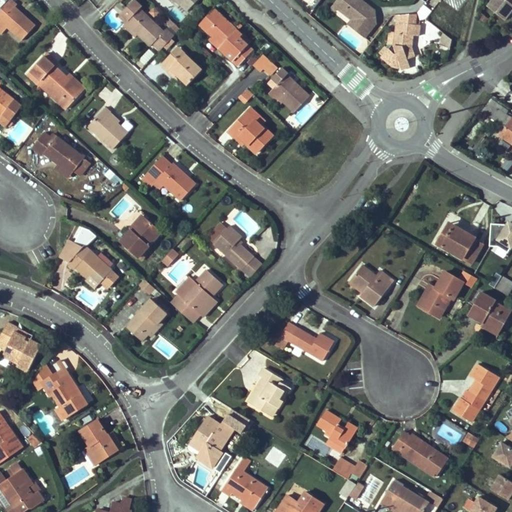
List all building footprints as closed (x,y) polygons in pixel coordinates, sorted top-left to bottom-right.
[(26,22),(19,15),(21,13),(15,7),(17,5),(11,0),(10,0),(0,11),(0,21),(6,27),(21,41),(35,26),(28,20),(26,22)] [(151,46),(153,44),(160,50),(173,36),(166,29),(163,32),(140,9),(142,6),(135,0),(134,0),(122,13),(129,20),(127,22),(138,33),(151,46)] [(176,0),(187,11),(197,0),(176,0)] [(337,0),(332,7),(336,10),(338,7),(342,3),(338,0),(337,0)] [(338,0),(342,3),(338,7),(344,12),(353,0),(338,0)] [(375,10),(362,0),(353,0),(344,12),(353,19),(348,24),(364,37),(377,22),(375,10)] [(511,0),(495,0),(495,1),(490,7),(507,20),(511,14),(511,13),(511,0)] [(238,37),(241,35),(214,9),(200,24),(212,36),(222,44),(219,48),(238,66),(252,51),(248,46),(238,37)] [(26,22),(28,20),(21,13),(19,15),(26,22)] [(129,20),(122,13),(120,15),(127,22),(129,20)] [(399,14),(399,22),(416,24),(417,13),(399,14)] [(168,22),(178,32),(180,29),(171,20),(168,22)] [(124,25),(135,36),(138,33),(127,22),(124,25)] [(420,25),(416,24),(399,22),(396,22),(395,31),(393,45),(395,52),(393,52),(387,46),(380,53),(379,54),(386,61),(395,66),(399,65),(400,68),(410,66),(407,58),(415,56),(412,44),(413,34),(419,35),(420,25)] [(453,39),(445,33),(440,39),(452,48),(453,39)] [(248,46),(250,44),(241,35),(238,37),(248,46)] [(212,36),(209,39),(219,48),(222,44),(212,36)] [(380,53),(387,46),(384,43),(377,50),(380,53)] [(180,59),(185,54),(178,47),(173,52),(180,59)] [(140,59),(144,64),(155,55),(151,50),(140,59)] [(168,72),(171,69),(188,85),(202,70),(185,54),(180,59),(173,52),(161,65),(168,72)] [(52,97),(66,110),(82,93),(66,78),(55,67),(57,64),(46,54),(27,74),(39,85),(42,81),(55,93),(52,97)] [(270,61),(262,54),(252,65),(260,72),(270,61)] [(270,61),(260,72),(266,78),(277,67),(270,61)] [(272,89),(284,100),(294,111),(308,96),(286,75),(287,74),(281,68),(272,77),(278,83),(272,89)] [(168,72),(185,88),(188,85),(171,69),(168,72)] [(66,78),(82,93),(85,89),(69,74),(66,78)] [(42,81),(39,85),(52,97),(55,93),(42,81)] [(0,117),(0,118),(0,124),(5,129),(7,127),(10,129),(12,125),(9,123),(22,107),(0,90),(0,85),(1,85),(0,84),(0,117)] [(239,98),(247,104),(254,94),(246,88),(239,98)] [(284,100),(272,89),(269,93),(281,103),(284,100)] [(117,124),(108,115),(110,113),(111,112),(106,107),(88,127),(113,150),(127,133),(117,124)] [(496,107),(491,115),(502,122),(507,115),(496,107)] [(262,118),(251,108),(247,112),(258,122),(262,118)] [(258,122),(247,112),(228,131),(234,137),(238,134),(246,142),(257,153),(272,137),(258,122)] [(108,115),(117,124),(119,121),(110,113),(108,115)] [(511,140),(511,119),(502,134),(511,140)] [(58,165),(71,175),(74,171),(81,177),(91,164),(53,134),(50,138),(44,133),(32,148),(43,156),(44,154),(58,165)] [(234,137),(243,145),(246,142),(238,134),(234,137)] [(511,140),(502,134),(501,135),(511,143),(511,140)] [(148,172),(157,181),(180,201),(195,184),(186,176),(185,177),(178,170),(179,168),(173,163),(172,165),(163,156),(148,172)] [(507,171),(511,162),(506,159),(501,168),(507,171)] [(55,169),(68,179),(71,175),(58,165),(55,169)] [(107,167),(102,173),(117,187),(122,181),(107,167)] [(157,181),(148,172),(144,176),(154,185),(157,181)] [(135,232),(147,220),(144,217),(132,230),(135,232)] [(147,220),(135,232),(132,230),(121,243),(138,258),(161,232),(147,220)] [(237,242),(239,239),(241,237),(223,221),(210,236),(215,242),(214,243),(243,270),(254,258),(241,245),(237,242)] [(448,234),(453,225),(450,223),(444,232),(448,234)] [(511,224),(490,224),(489,255),(511,255),(511,224)] [(359,233),(366,239),(373,232),(366,225),(359,233)] [(448,234),(444,232),(437,244),(463,259),(464,258),(472,263),(483,246),(474,240),(475,238),(453,225),(448,234)] [(84,246),(83,247),(69,240),(59,258),(68,262),(68,264),(75,270),(75,269),(82,275),(86,271),(100,284),(102,282),(112,270),(84,246)] [(172,250),(162,261),(168,266),(178,255),(172,250)] [(254,258),(243,270),(252,278),(262,266),(254,258)] [(365,291),(362,294),(361,296),(375,307),(394,282),(380,271),(376,276),(363,266),(352,280),(365,291)] [(109,289),(119,277),(112,270),(102,282),(109,289)] [(178,294),(170,303),(193,323),(201,314),(198,312),(213,295),(222,285),(206,270),(181,297),(178,294)] [(89,278),(99,286),(100,284),(86,271),(82,275),(87,280),(89,278)] [(425,299),(420,307),(439,318),(450,298),(453,300),(463,283),(445,272),(435,289),(438,290),(436,294),(431,292),(427,300),(425,299)] [(467,281),(466,283),(473,288),(478,279),(469,273),(465,279),(467,281)] [(511,283),(501,277),(495,288),(508,296),(511,288),(511,283)] [(149,295),(154,288),(145,280),(139,286),(149,295)] [(365,291),(352,280),(349,283),(362,294),(365,291)] [(438,290),(435,289),(430,285),(418,305),(420,307),(425,299),(427,300),(431,292),(436,294),(438,290)] [(485,322),(501,331),(511,313),(495,303),(496,301),(482,292),(469,315),(483,324),(485,322)] [(201,314),(216,298),(213,295),(198,312),(201,314)] [(148,334),(159,322),(166,314),(151,299),(126,326),(142,341),(148,334)] [(25,341),(27,337),(16,331),(17,328),(7,322),(0,337),(0,345),(7,349),(5,353),(19,361),(18,364),(17,365),(29,371),(42,345),(31,340),(30,343),(25,341)] [(152,337),(162,325),(159,322),(148,334),(152,337)] [(485,322),(483,324),(482,326),(498,335),(501,331),(485,322)] [(289,341),(297,327),(289,323),(281,337),(289,342),(289,341)] [(289,341),(299,346),(322,361),(334,342),(320,334),(317,339),(297,327),(289,341)] [(283,350),(289,342),(281,337),(275,345),(283,350)] [(5,353),(3,356),(18,364),(19,361),(5,353)] [(58,383),(54,376),(47,364),(34,381),(39,389),(44,386),(50,396),(53,395),(61,407),(64,406),(70,415),(87,404),(70,376),(58,383)] [(467,390),(455,410),(472,421),(499,377),(478,364),(470,376),(476,380),(470,391),(467,390)] [(276,406),(279,407),(291,388),(281,382),(282,379),(265,368),(260,376),(263,378),(265,379),(251,404),(270,416),(276,406)] [(58,383),(70,376),(65,369),(54,376),(58,383)] [(265,379),(263,378),(248,402),(251,404),(265,379)] [(319,388),(325,392),(329,386),(322,382),(319,388)] [(58,409),(64,419),(70,415),(64,406),(61,407),(58,409)] [(276,406),(270,416),(273,417),(279,407),(276,406)] [(330,437),(346,447),(355,432),(346,427),(345,428),(338,424),(341,420),(326,411),(318,424),(328,431),(325,434),(330,437)] [(0,464),(23,448),(0,415),(0,464)] [(211,457),(217,461),(223,452),(220,450),(239,422),(228,415),(222,424),(208,415),(190,444),(201,451),(197,457),(206,463),(211,457)] [(442,418),(434,434),(454,445),(463,429),(442,418)] [(119,449),(109,434),(107,435),(97,420),(81,430),(90,446),(82,451),(92,466),(119,449)] [(57,425),(61,431),(67,428),(63,422),(57,425)] [(346,427),(355,432),(358,429),(348,423),(346,427)] [(109,434),(119,449),(123,447),(113,432),(109,434)] [(407,441),(411,436),(404,432),(401,436),(407,441)] [(472,435),(468,432),(464,440),(467,442),(472,435)] [(29,438),(36,447),(42,443),(34,434),(29,438)] [(432,451),(434,448),(412,434),(411,436),(432,451)] [(472,435),(467,442),(473,446),(477,438),(472,435)] [(393,449),(430,474),(443,455),(434,448),(432,451),(411,436),(407,441),(401,436),(393,449)] [(346,447),(330,437),(327,443),(342,453),(346,447)] [(511,447),(502,441),(493,456),(511,467),(511,464),(511,447)] [(185,453),(196,456),(198,450),(187,447),(185,453)] [(443,455),(430,474),(435,477),(447,458),(443,455)] [(206,463),(212,467),(217,461),(211,457),(206,463)] [(243,499),(255,508),(268,489),(244,473),(251,461),(244,457),(222,490),(241,502),(243,499)] [(351,474),(356,466),(341,457),(333,469),(348,478),(351,474)] [(351,474),(360,479),(368,467),(359,462),(356,466),(351,474)] [(6,480),(1,471),(0,472),(0,500),(1,499),(6,496),(17,511),(24,511),(29,508),(33,509),(44,500),(38,491),(33,495),(28,488),(33,484),(23,469),(6,480)] [(511,480),(500,474),(491,488),(509,499),(511,494),(511,480)] [(341,493),(348,498),(349,496),(352,492),(356,485),(349,480),(341,493)] [(424,511),(430,503),(438,507),(443,501),(431,493),(427,500),(395,480),(381,503),(390,508),(393,504),(405,511),(424,511)] [(358,482),(356,485),(352,492),(349,496),(355,500),(364,486),(358,482)] [(317,511),(323,504),(305,492),(298,501),(288,495),(276,511),(317,511)] [(1,499),(10,511),(17,511),(6,496),(1,499)] [(479,496),(471,510),(473,511),(472,511),(494,511),(498,507),(479,496)] [(128,511),(131,501),(122,499),(121,505),(112,502),(109,511),(103,511),(97,510),(96,511),(128,511)] [(241,502),(253,511),(255,508),(243,499),(241,502)]
